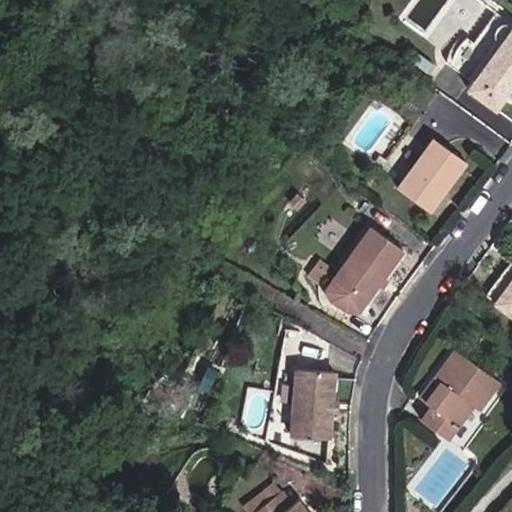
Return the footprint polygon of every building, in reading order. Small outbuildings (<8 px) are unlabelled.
[(511,20),(497,9),(475,38),(468,33),(464,37),(461,40),(458,44),(456,48),(455,50),(450,46),(448,50),(447,52),(446,56),(445,60),(471,79),(466,86),(489,104),(500,89),(511,98),(511,97),(511,20)] [(431,211),(466,163),(431,138),(396,185),(431,211)] [(381,190),(388,180),(377,171),(370,182),(381,190)] [(427,215),(431,211),(396,185),(402,205),(409,210),(427,215)] [(367,303),(404,251),(369,226),(332,279),(367,303)] [(511,259),(509,257),(483,291),(498,302),(511,283),(511,259)] [(511,283),(498,302),(511,313),(511,283)] [(500,384),(455,350),(434,377),(439,381),(424,401),(431,406),(421,421),(447,440),(457,426),(472,407),(479,412),(500,384)] [(332,438),(336,371),(293,369),(288,436),(332,438)] [(434,377),(419,397),(424,401),(439,381),(434,377)] [(137,481),(155,456),(140,445),(122,469),(137,481)] [(282,490),(254,511),(298,511),(292,504),(282,490)] [(173,511),(181,501),(168,492),(158,505),(168,511),(173,511)] [(307,511),(298,499),(292,504),(298,511),(307,511)]
